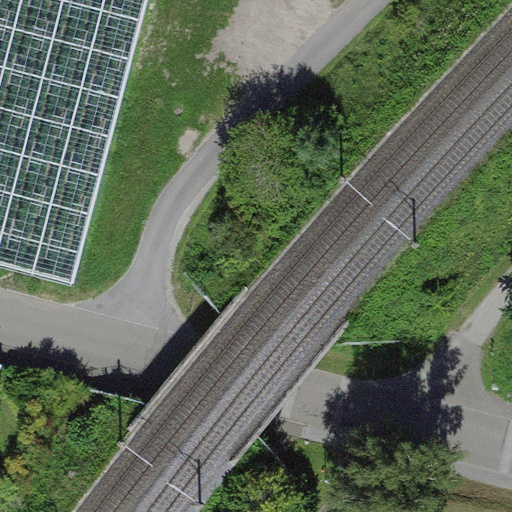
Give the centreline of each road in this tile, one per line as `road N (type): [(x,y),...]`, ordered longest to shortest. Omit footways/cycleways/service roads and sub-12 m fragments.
road 1 (residential): [(0,317),(511,448)]
road 2 (track): [(367,0),(205,167),(167,231),(130,351)]
road 3 (track): [(511,289),(410,421)]
